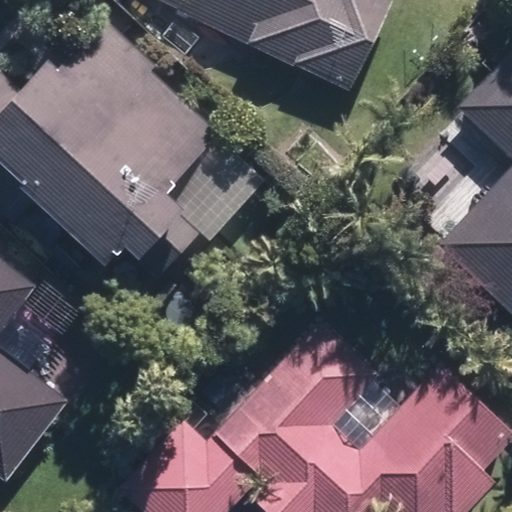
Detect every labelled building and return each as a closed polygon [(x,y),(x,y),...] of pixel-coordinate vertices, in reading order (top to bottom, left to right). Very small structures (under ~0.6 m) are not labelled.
[(186,0),(359,82),(398,0),(186,0)] [(30,81),(9,60),(0,68),(0,197),(8,205),(43,170),(160,289),(276,175),(119,15),(94,40),(70,15),(49,35),(63,49),(30,81)] [(511,40),(460,95),(511,143),(511,165),(449,232),(511,291),(511,40)] [(0,461),(15,473),(80,391),(1,328),(41,278),(0,244),(0,461)] [(230,371),(130,483),(163,511),(231,511),(256,484),(287,511),(321,511),(322,511),(323,511),(386,511),(391,507),(396,511),(469,511),(504,474),(492,464),(511,441),(511,413),(449,358),(416,395),(325,315),(256,394),(230,371)]
